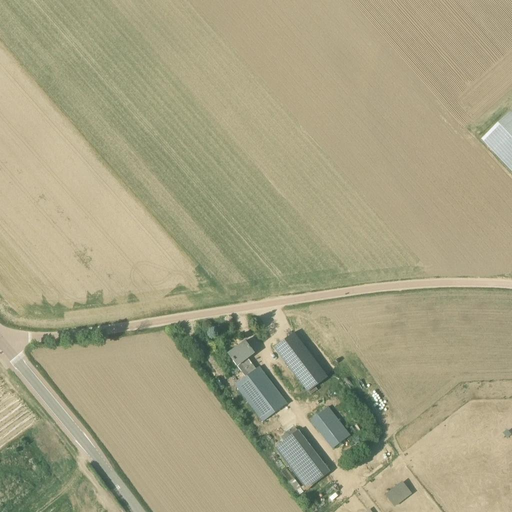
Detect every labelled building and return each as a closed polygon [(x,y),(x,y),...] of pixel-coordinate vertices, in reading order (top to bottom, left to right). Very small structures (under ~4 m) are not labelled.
[(511,112),(482,139),(511,171),(511,112)] [(293,333),(274,348),(307,392),(319,384),(327,378),(293,333)] [(258,367),(255,369),(247,358),(253,353),(244,342),(227,354),(245,377),(234,385),(262,422),(286,404),(258,367)] [(224,388),(218,380),(214,382),(220,391),(224,388)] [(327,406),(309,420),(332,449),(350,435),(327,406)] [(307,490),(329,472),(325,468),(297,431),(275,448),(304,485),(307,490)] [(411,493),(401,481),(384,495),(393,507),(411,493)]
